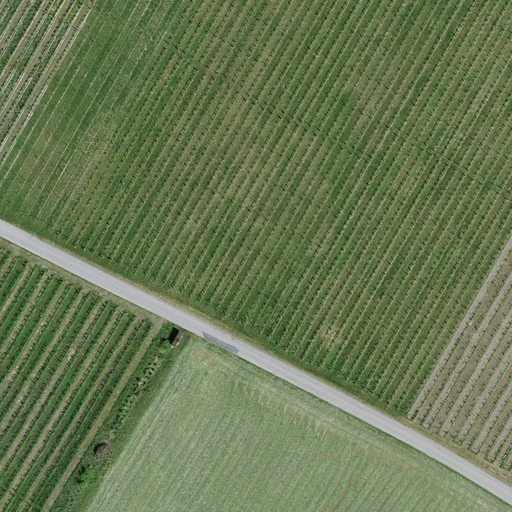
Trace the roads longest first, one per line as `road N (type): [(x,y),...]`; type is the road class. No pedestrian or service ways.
road 1 (track): [(511,502),(419,441),(227,341)]
road 2 (track): [(0,227),(227,341)]
